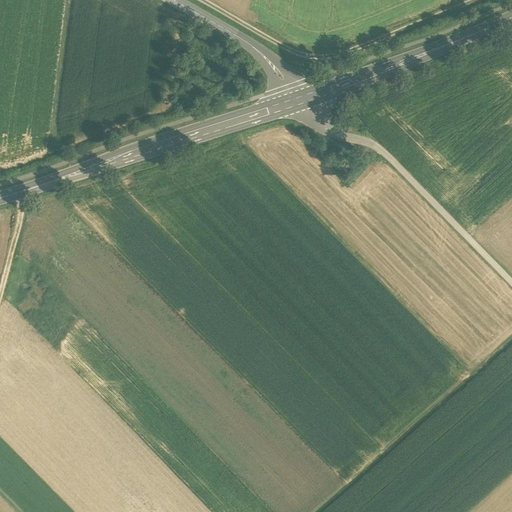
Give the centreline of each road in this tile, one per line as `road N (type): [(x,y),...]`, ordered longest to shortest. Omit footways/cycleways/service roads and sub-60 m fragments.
road 1 (secondary): [(0,198),(297,101)]
road 2 (track): [(473,0),(329,57),(286,48),(200,0)]
road 3 (track): [(297,101),(335,133),(381,150),(511,282)]
road 4 (track): [(317,511),(511,341)]
road 5 (secondary): [(297,101),(511,17)]
road 6 (unclassified): [(297,101),(255,49),(172,0)]
